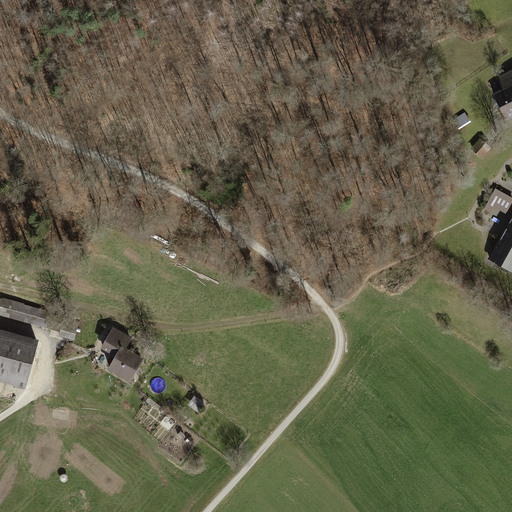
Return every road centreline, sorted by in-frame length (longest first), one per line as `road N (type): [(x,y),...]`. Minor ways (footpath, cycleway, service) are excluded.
road 1 (track): [(0,111),(198,203),(289,271),(333,316),(340,339),(334,365),(206,511)]
road 2 (track): [(0,285),(170,326),(326,307)]
road 3 (track): [(280,264),(232,255),(123,200),(43,174)]
road 4 (track): [(0,322),(48,341),(40,387),(0,418)]
